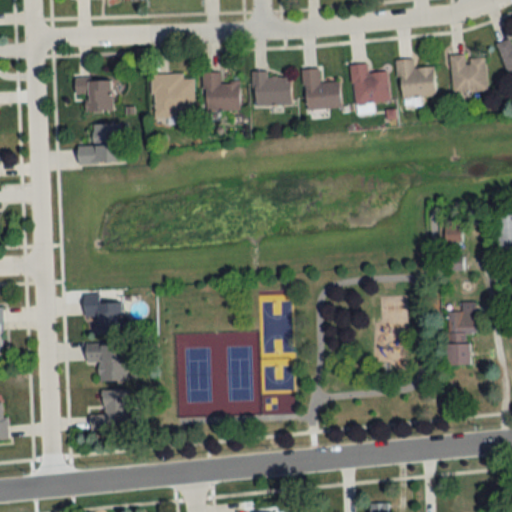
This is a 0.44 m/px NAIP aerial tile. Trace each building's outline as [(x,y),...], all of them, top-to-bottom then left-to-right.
[(507,76),(511,74),(511,45),(511,46),(510,38),(497,41),(507,76)] [(450,54),(452,93),(486,91),(485,56),(466,57),(466,53),(450,54)] [(434,66),(414,67),(413,57),(397,58),(399,97),(435,95),(434,66)] [(387,70),(368,72),(367,62),(350,63),(354,103),(390,99),(387,70)] [(339,80),(320,82),(318,68),(302,69),(305,110),(341,107),(339,80)] [(240,81),(220,82),(220,71),(203,71),(203,110),(240,110),(240,81)] [(290,104),(290,76),(267,76),(267,71),(252,71),(252,104),(290,104)] [(151,116),(194,116),(194,74),(150,74),(151,116)] [(74,95),(85,95),(85,110),(114,110),(114,77),(74,77),(74,95)] [(77,162),(121,162),(121,123),(91,123),(91,144),(77,144),(77,162)] [(511,214),(497,214),(497,249),(511,248),(511,214)] [(83,293),(84,316),(95,315),(96,333),(122,332),(121,298),(108,298),(108,293),(83,293)] [(474,301),(461,301),(460,311),(447,311),(447,364),(473,365),(474,301)] [(125,342),(85,343),(86,361),(99,361),(100,382),(126,381),(125,342)] [(102,389),(102,413),(88,413),(89,429),(107,429),(107,424),(126,423),(126,389),(102,389)] [(387,511),(388,503),(370,503),(369,511),(387,511)]
